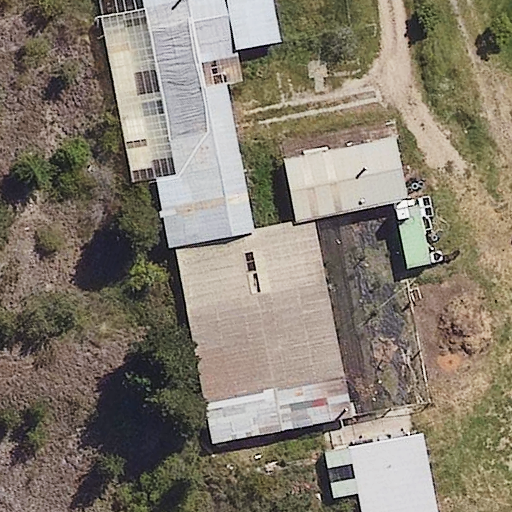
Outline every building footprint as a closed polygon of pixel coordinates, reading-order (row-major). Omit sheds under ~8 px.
[(270,0),(148,0),(153,28),(104,36),(129,179),(152,175),(164,246),(248,231),(222,83),(249,78),(245,57),(279,51),(270,0)] [(396,124),(286,145),(300,221),(411,200),(396,124)] [(421,208),(397,212),(406,268),(430,265),(421,208)] [(311,231),(180,262),(223,441),(353,410),(311,231)] [(436,511),(424,423),(333,436),(343,511),(436,511)]
